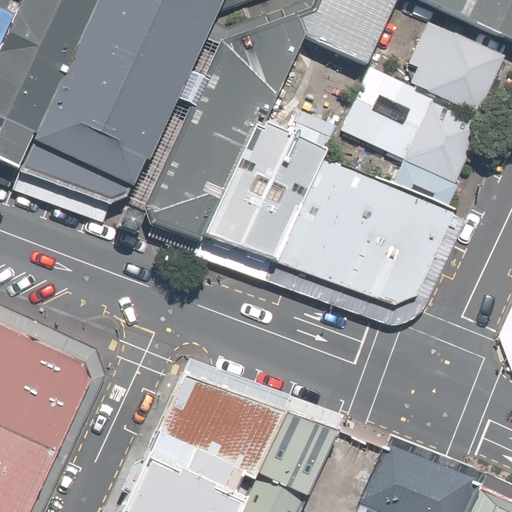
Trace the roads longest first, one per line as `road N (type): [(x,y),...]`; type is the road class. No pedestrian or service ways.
road 1 (secondary): [(170,296),(426,392)]
road 2 (residential): [(72,511),(170,296)]
road 3 (residential): [(511,210),(426,392)]
road 4 (secondary): [(0,232),(170,296)]
